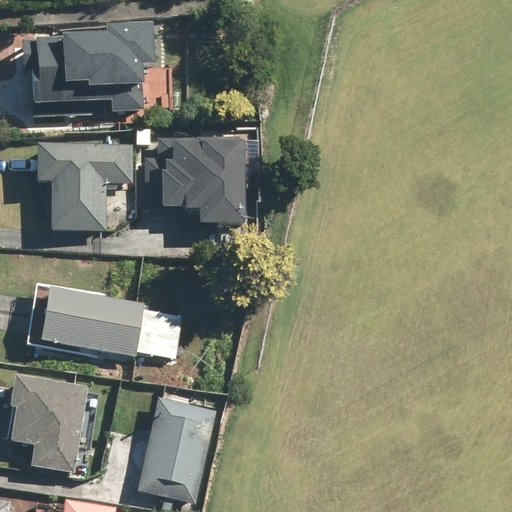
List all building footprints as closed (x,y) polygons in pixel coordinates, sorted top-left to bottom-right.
[(26,39),(32,123),(153,114),(150,76),(163,75),(159,21),(102,26),(102,34),(26,39)] [(246,140),(160,142),(160,160),(146,160),(148,215),(204,213),(204,228),(248,227),(246,140)] [(133,148),(40,147),(39,184),(55,184),(54,233),(108,234),(108,184),(132,185),(133,148)] [(51,292),(43,342),(137,358),(146,308),(51,292)] [(32,467),(76,474),(89,389),(17,379),(7,442),(35,446),(32,467)] [(161,400),(136,493),(193,508),(218,415),(161,400)] [(0,511),(9,511),(11,504),(0,502),(0,511)] [(67,502),(65,511),(117,511),(117,509),(67,502)]
